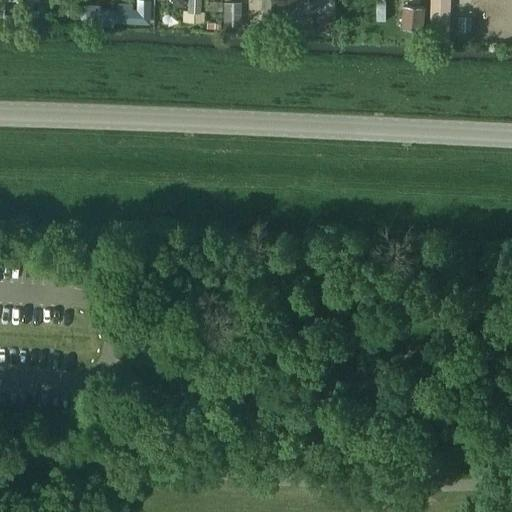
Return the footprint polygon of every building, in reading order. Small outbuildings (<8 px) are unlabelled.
[(199,0),(187,0),(187,12),(182,11),(182,22),(203,23),(203,13),(199,13),(199,0)] [(432,0),(431,39),(443,40),(444,0),(432,0)] [(137,1),(136,23),(147,23),(148,1),(137,1)] [(240,2),(223,2),(223,28),(240,27),(240,2)] [(87,10),(87,26),(111,26),(111,10),(87,10)]
